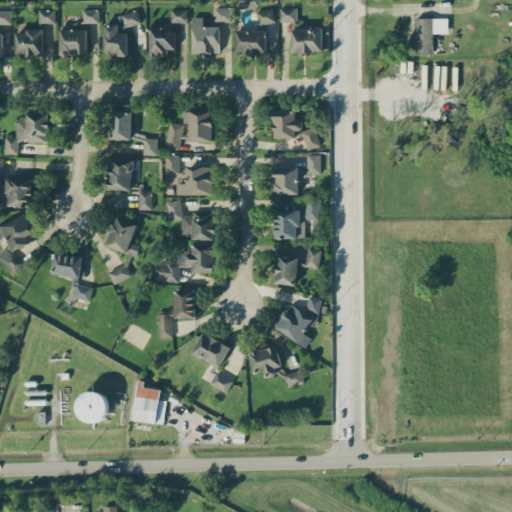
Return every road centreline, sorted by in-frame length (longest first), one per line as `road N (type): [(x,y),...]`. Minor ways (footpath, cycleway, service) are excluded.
road 1 (tertiary): [(0,465),(511,451)]
road 2 (tertiary): [(358,455),(349,0)]
road 3 (residential): [(0,91),(351,89)]
road 4 (residential): [(243,90),(239,306)]
road 5 (residential): [(80,92),(73,214)]
